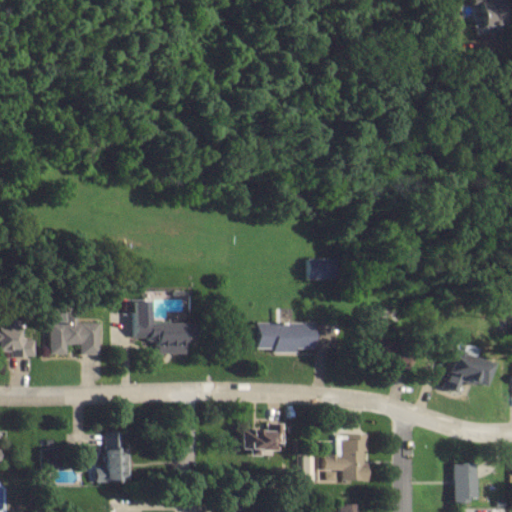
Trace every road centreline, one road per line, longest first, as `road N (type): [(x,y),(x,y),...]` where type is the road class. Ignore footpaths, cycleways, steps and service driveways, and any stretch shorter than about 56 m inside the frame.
road 1 (residential): [(402,409),(226,389),(0,395)]
road 2 (residential): [(186,390),(186,511)]
